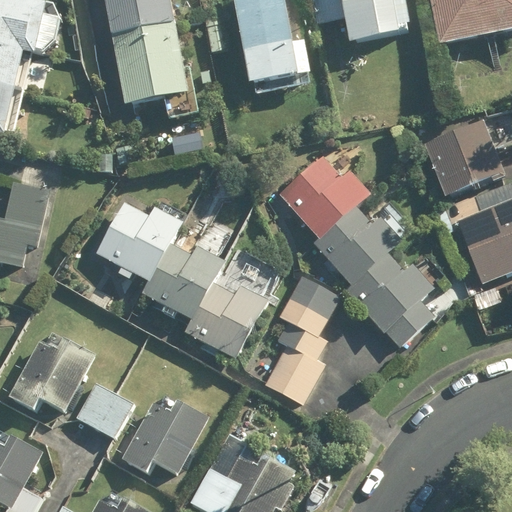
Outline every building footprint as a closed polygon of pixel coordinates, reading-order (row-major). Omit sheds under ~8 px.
[(53,6),(24,0),(0,0),(0,139),(11,142),(29,58),(41,60),(53,6)] [(174,0),(107,0),(129,113),(194,100),(174,0)] [(288,0),(235,0),(254,92),(305,82),(288,0)] [(345,0),(355,49),(406,40),(403,34),(414,32),(407,0),(345,0)] [(511,38),(511,0),(433,0),(444,52),(511,38)] [(511,154),(511,107),(427,139),(451,203),(511,181),(503,158),(511,154)] [(322,153),(281,186),(326,241),(363,210),(379,197),(357,171),(344,181),(322,153)] [(55,194),(0,182),(0,266),(37,275),(55,194)] [(126,200),(95,258),(149,286),(143,298),(194,325),(188,336),(239,363),(270,304),(242,289),(238,297),(222,288),(233,266),(199,248),(195,256),(181,248),(193,226),(156,206),(152,213),(126,200)] [(511,204),(459,221),(481,291),(511,281),(511,204)] [(363,210),(326,241),(316,248),(353,294),(395,259),(421,238),(395,206),(374,224),(363,210)] [(395,259),(353,294),(401,353),(438,323),(424,306),(451,284),(431,259),(409,277),(395,259)] [(345,298),(304,279),(273,342),(289,350),(269,390),(310,411),(331,367),(322,362),(331,344),(324,341),(345,298)] [(49,332),(10,400),(38,415),(45,403),(68,415),(99,360),(49,332)] [(137,407),(98,386),(78,421),(118,442),(137,407)] [(215,425),(161,395),(122,464),(151,481),(160,465),(184,478),(215,425)] [(8,450),(0,445),(0,504),(10,510),(14,511),(16,511),(28,492),(47,455),(14,438),(8,450)] [(232,438),(211,473),(195,506),(205,511),(291,511),(303,491),(297,488),(303,476),(248,448),(232,438)] [(16,511),(14,511),(10,510),(8,511),(38,511),(44,501),(28,492),(16,511)] [(112,511),(90,500),(83,511),(141,511),(118,500),(112,511)]
